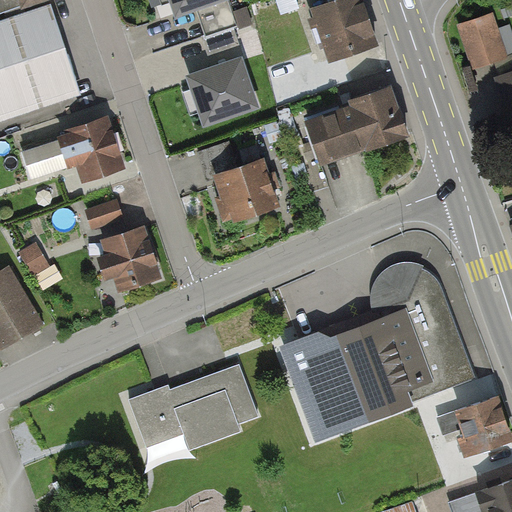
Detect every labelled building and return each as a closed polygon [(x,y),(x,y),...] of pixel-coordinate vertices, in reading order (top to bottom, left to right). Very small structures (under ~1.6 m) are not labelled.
[(0,0),(0,15),(46,0),(0,0)] [(241,27),(232,0),(170,0),(177,18),(199,10),(207,33),(202,35),(209,54),(242,43),(237,28),(241,27)] [(376,45),(361,0),(332,0),(308,8),(325,61),(376,45)] [(0,121),(81,95),(51,5),(0,21),(0,121)] [(493,15),(459,26),(473,68),(507,57),(493,15)] [(256,105),(240,60),(191,77),(207,123),(256,105)] [(348,79),(342,64),(314,74),(320,89),(348,79)] [(511,73),(499,78),(511,115),(511,73)] [(406,132),(391,87),(306,115),(321,161),(406,132)] [(127,169),(109,116),(59,133),(61,138),(20,152),(31,184),(78,168),(84,184),(127,169)] [(229,142),(201,152),(225,223),(279,205),(263,160),(238,168),(229,142)] [(126,218),(120,201),(89,211),(94,229),(126,218)] [(162,274),(146,226),(102,241),(118,289),(162,274)] [(42,241),(25,249),(44,287),(60,279),(42,241)] [(481,380),(447,293),(439,279),(427,267),(413,264),(398,266),(381,277),(375,290),(373,306),(374,310),(282,345),(317,439),(481,380)] [(14,268),(0,275),(0,347),(44,324),(14,268)] [(171,387),(130,403),(147,448),(184,434),(190,450),(244,430),(242,425),(262,417),(242,366),(173,392),(171,387)] [(511,441),(511,437),(498,395),(455,410),(462,430),(464,436),(460,437),(467,457),(511,441)] [(462,430),(455,410),(437,416),(444,436),(462,430)] [(511,511),(511,479),(450,500),(454,511),(511,511)] [(382,511),(431,511),(429,498),(382,508),(382,511)]
